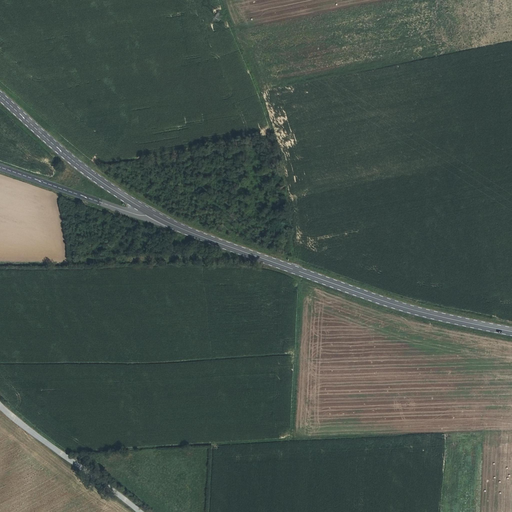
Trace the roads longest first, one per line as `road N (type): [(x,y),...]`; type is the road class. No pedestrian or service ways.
road 1 (secondary): [(151,214),(395,304),(511,331)]
road 2 (secondary): [(151,214),(59,151),(0,96)]
road 3 (track): [(0,404),(134,511)]
road 4 (tertiary): [(0,167),(151,214)]
